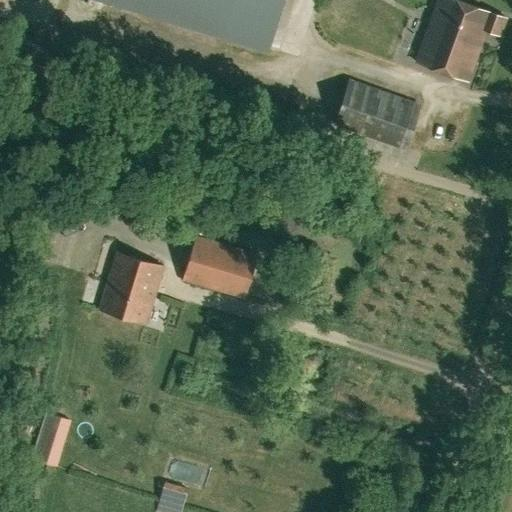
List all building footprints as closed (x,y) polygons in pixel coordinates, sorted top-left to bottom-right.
[(81,0),(81,2),(267,58),(284,0),(81,0)] [(438,0),(417,62),(468,80),(486,29),(499,34),(505,17),(457,0),(438,0)] [(420,104),(349,80),(335,124),(405,148),(420,104)] [(195,235),(182,279),(244,298),(257,254),(195,235)] [(163,265),(117,251),(99,309),(145,323),(163,265)] [(70,420),(44,411),(30,457),(56,465),(70,420)] [(170,487),(166,511),(190,511),(193,490),(170,487)]
